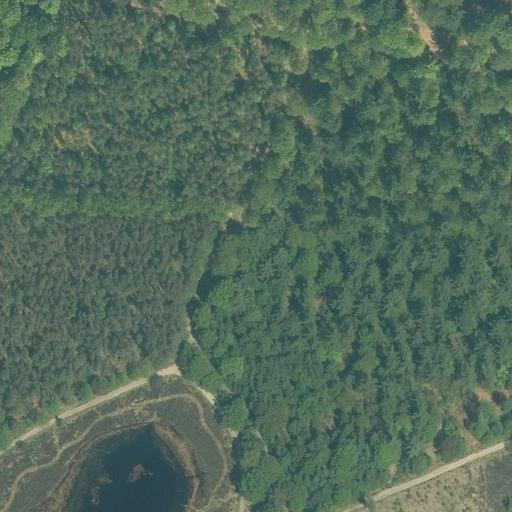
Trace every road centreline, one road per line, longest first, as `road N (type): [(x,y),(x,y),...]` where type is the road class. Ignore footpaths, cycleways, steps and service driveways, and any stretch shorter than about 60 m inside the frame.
road 1 (track): [(317,34),(178,371)]
road 2 (track): [(178,371),(64,417),(0,455)]
road 3 (track): [(511,62),(317,34)]
road 4 (track): [(343,511),(511,441)]
road 5 (track): [(317,34),(149,0)]
road 6 (track): [(244,493),(231,429),(178,371)]
